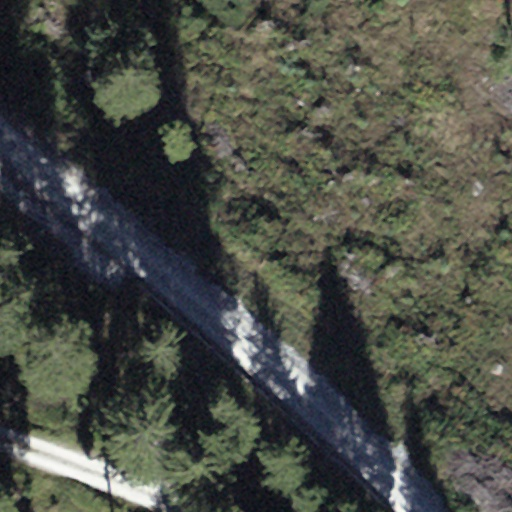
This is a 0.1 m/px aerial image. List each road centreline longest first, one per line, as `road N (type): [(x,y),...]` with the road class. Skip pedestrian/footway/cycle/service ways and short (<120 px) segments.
road 1 (track): [(0,122),(408,511)]
road 2 (track): [(198,511),(0,433)]
